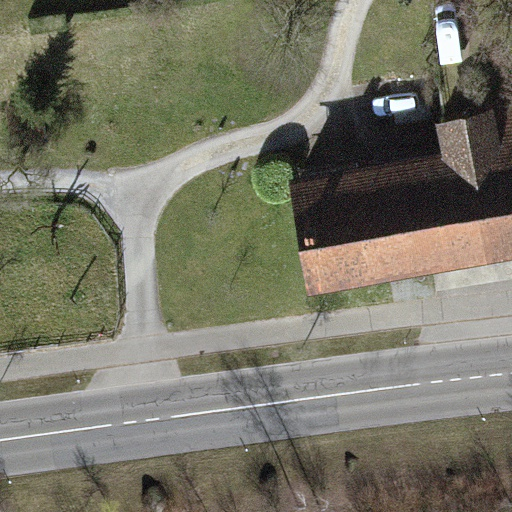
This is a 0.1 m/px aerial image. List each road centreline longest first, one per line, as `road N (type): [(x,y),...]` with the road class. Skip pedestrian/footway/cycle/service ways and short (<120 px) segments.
road 1 (tertiary): [(0,441),(511,374)]
road 2 (track): [(149,421),(127,181),(0,183)]
